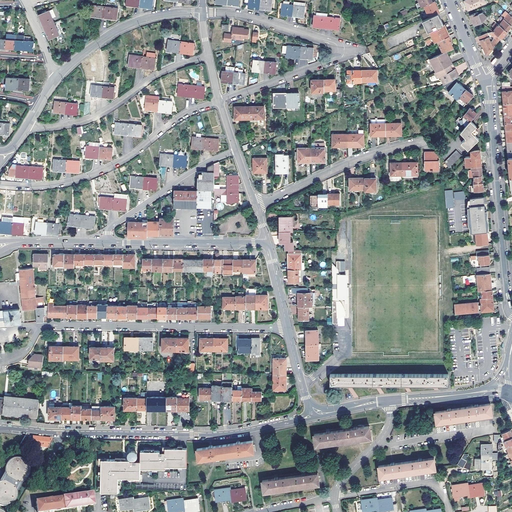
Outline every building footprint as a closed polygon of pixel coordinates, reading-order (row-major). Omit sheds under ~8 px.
[(260,0),(260,8),(271,9),(272,0),(260,0)] [(292,14),(293,4),(289,4),(289,0),(283,0),(284,1),(283,3),(282,3),(282,5),(281,13),(292,14)] [(484,0),(465,0),(468,10),(486,3),(484,0)] [(429,17),(438,12),(439,12),(434,1),(432,1),(423,5),(429,17)] [(305,6),(293,4),(292,14),(304,16),(305,6)] [(104,16),(104,6),(92,5),(91,15),(104,16)] [(104,6),(104,16),(117,18),(118,7),(104,6)] [(44,26),(54,22),(52,18),(56,16),(53,9),(49,10),(47,11),(46,9),(45,10),(45,11),(39,14),(44,26)] [(440,17),(438,12),(429,17),(422,20),(427,31),(429,30),(443,24),(440,17)] [(474,25),(482,22),(487,16),(483,13),(479,14),(478,12),(470,15),(474,25)] [(511,24),(511,22),(511,15),(509,13),(508,13),(499,24),(507,30),(511,25),(511,24)] [(326,27),(327,16),(323,16),(314,15),(313,26),(326,27)] [(327,16),(326,27),(339,28),(340,18),(327,16)] [(54,22),(44,26),(50,38),(59,34),(54,22)] [(496,27),(493,30),(501,37),(507,30),(499,24),(499,23),(496,27)] [(443,24),(429,30),(434,42),(437,40),(449,35),(443,24)] [(242,28),(231,26),(230,33),(222,32),(221,40),(229,41),(229,37),(241,39),(241,37),(246,38),(247,29),(242,29),(242,28)] [(488,53),(501,37),(493,30),(488,32),(495,37),(492,42),(491,40),(490,41),(487,32),(479,36),(485,53),(486,53),(488,53)] [(437,40),(443,52),(446,51),(453,47),(450,41),(451,40),(449,35),(437,40)] [(25,50),(25,42),(25,37),(16,36),(16,38),(16,41),(15,49),(18,49),(25,50)] [(180,52),(181,41),(168,39),(167,50),(180,52)] [(15,49),(16,41),(11,41),(6,41),(6,49),(15,49)] [(181,41),(180,52),(193,54),(194,42),(181,41)] [(25,42),(25,50),(34,50),(34,42),(25,42)] [(300,58),(301,47),(290,46),(285,45),(284,53),(289,53),(288,57),(300,58)] [(301,47),(300,58),(312,59),(313,48),(301,47)] [(449,65),(452,63),(449,57),(446,51),(443,52),(442,52),(430,58),(436,71),(449,65)] [(142,66),(144,55),(131,53),(129,64),(142,66)] [(144,55),(142,66),(155,68),(156,57),(144,55)] [(264,71),(265,60),(254,59),(253,70),(264,71)] [(265,60),(264,71),(276,73),(277,61),(265,60)] [(454,69),(452,70),(450,71),(449,70),(449,69),(451,68),(449,65),(436,71),(439,77),(442,75),(444,78),(447,82),(453,79),(455,78),(454,75),(457,74),(454,69)] [(348,82),(362,82),(362,81),(362,69),(348,69),(348,82)] [(378,69),(362,69),(362,81),(378,81),(378,69)] [(233,82),(235,71),(223,70),(222,81),(233,82)] [(235,71),(233,82),(245,83),(246,72),(235,71)] [(18,88),(19,78),(8,77),(7,87),(16,88),(18,88)] [(19,78),(18,88),(21,88),(30,89),(30,79),(19,78)] [(312,92),(324,92),(324,79),(312,79),(312,92)] [(335,79),(324,79),(324,92),(325,92),(325,90),(335,90),(335,79)] [(448,85),(451,88),(456,82),(453,79),(448,85)] [(456,82),(451,88),(448,92),(452,95),(453,95),(458,98),(465,89),(456,82)] [(191,95),(192,84),(179,83),(178,93),(191,95)] [(192,84),(191,95),(204,96),(205,86),(192,84)] [(102,96),(103,86),(92,85),(91,95),(102,96)] [(511,101),(511,85),(510,85),(502,85),(504,103),(511,101)] [(103,86),(102,96),(114,97),(115,87),(103,86)] [(473,96),(465,89),(458,98),(455,101),(463,108),(473,96)] [(274,105),(287,105),(287,92),(274,92),(274,105)] [(293,92),(287,92),(287,105),(299,105),(299,92),(293,92)] [(158,110),(159,100),(146,98),(145,109),(158,110)] [(159,100),(158,110),(171,112),(172,101),(159,100)] [(511,101),(504,103),(503,105),(503,108),(504,109),(505,115),(511,114),(511,101)] [(65,113),(66,103),(55,102),(53,111),(65,113)] [(66,103),(65,113),(77,115),(78,105),(66,103)] [(249,106),(235,106),(235,119),(249,118),(249,106)] [(264,106),(249,106),(249,118),(264,118),(264,106)] [(467,118),(470,120),(471,120),(477,113),(469,107),(461,117),(465,121),(467,118)] [(416,112),(413,115),(420,126),(423,122),(416,112)] [(0,120),(0,132),(10,132),(10,121),(0,120)] [(475,134),(478,131),(475,127),(476,126),(471,120),(470,120),(461,132),(466,138),(462,142),(468,149),(479,138),(475,134)] [(127,135),(128,124),(115,123),(114,134),(127,135)] [(386,123),(371,124),(371,135),(386,135),(386,123)] [(402,123),(386,123),(386,135),(402,135),(402,123)] [(128,124),(127,135),(140,136),(141,126),(128,124)] [(333,148),(339,148),(339,146),(348,146),(348,135),(333,136),(333,148)] [(349,148),(357,147),(357,146),(364,146),(364,135),(348,135),(348,146),(349,148)] [(205,148),(207,138),(199,137),(194,136),(192,146),(205,148)] [(207,138),(205,148),(218,150),(220,140),(207,138)] [(99,158),(100,147),(86,146),(86,157),(99,158)] [(100,147),(99,158),(112,159),(113,148),(100,147)] [(311,147),(298,148),(298,157),(297,157),(297,160),(298,160),(298,162),(298,165),(304,164),(305,164),(306,163),(306,162),(311,162),(311,147)] [(326,147),(311,147),(311,162),(326,162),(326,147)] [(449,167),(462,155),(457,150),(445,162),(449,167)] [(480,166),(482,165),(480,150),(471,150),(472,156),(466,156),(467,167),(472,166),(480,166)] [(433,154),(433,151),(425,151),(425,168),(431,168),(431,169),(431,170),(433,170),(433,169),(440,169),(440,154),(438,152),(436,154),(435,154),(433,154)] [(173,165),(174,155),(161,153),(160,164),(173,165)] [(284,154),(276,154),(276,172),(289,171),(289,155),(284,155),(284,154)] [(174,155),(173,165),(186,166),(188,156),(185,156),(178,155),(174,155)] [(267,157),(254,157),(254,165),(255,166),(255,172),(267,172),(267,157)] [(66,170),(67,160),(54,159),(53,170),(66,170)] [(67,160),(66,170),(78,171),(78,160),(67,160)] [(391,175),(402,175),(402,162),(391,162),(391,175)] [(418,162),(402,162),(402,175),(418,175),(418,162)] [(197,191),(197,206),(199,206),(207,207),(214,207),(214,194),(214,188),(214,176),(214,164),(214,163),(210,165),(207,166),(207,172),(198,171),(197,191)] [(30,177),(31,166),(18,165),(18,170),(11,169),(11,173),(11,176),(16,176),(16,173),(18,174),(18,176),(30,177)] [(31,166),(30,177),(43,178),(44,167),(31,166)] [(474,177),(481,176),(482,176),(482,169),(480,169),(480,166),(472,166),(472,170),(469,170),(470,177),(473,177),(474,177)] [(143,187),(144,177),(131,175),(130,186),(143,187)] [(228,188),(238,188),(238,175),(227,175),(228,188)] [(481,176),(474,177),(475,180),(474,181),(475,186),(471,186),(472,192),(479,192),(479,191),(484,190),(483,180),(482,180),(481,176)] [(144,177),(143,187),(156,188),(157,178),(144,177)] [(350,189),(365,189),(365,177),(350,178),(350,189)] [(365,177),(365,189),(365,190),(376,190),(376,177),(365,177)] [(238,188),(228,188),(228,201),(238,201),(238,188)] [(197,206),(197,191),(174,190),(174,206),(186,207),(197,207),(197,206)] [(453,190),(445,190),(447,208),(454,207),(453,190)] [(465,192),(455,193),(455,200),(466,199),(465,192)] [(328,203),(328,193),(322,193),(322,194),(310,194),(310,205),(317,205),(317,206),(319,206),(319,205),(328,205),(328,203)] [(328,193),(328,203),(340,203),(340,193),(328,193)] [(112,209),(114,198),(101,196),(100,207),(112,209)] [(470,198),(471,206),(485,204),(484,197),(470,198)] [(114,198),(112,209),(125,210),(126,200),(114,198)] [(476,232),(487,231),(485,204),(471,206),(469,206),(472,232),(476,232)] [(81,225),(82,214),(69,212),(69,223),(81,225)] [(82,214),(81,225),(94,226),(95,215),(82,214)] [(290,231),(293,231),(293,225),(297,225),(296,215),(291,215),(291,216),(280,217),(280,231),(290,231)] [(160,221),(160,234),(166,235),(171,235),(174,235),(174,218),(160,218),(160,221)] [(148,234),(148,221),(148,219),(142,219),(142,221),(129,221),(129,237),(133,237),(138,237),(148,237),(148,234)] [(12,232),(13,221),(1,220),(0,231),(12,232)] [(13,221),(12,232),(23,233),(24,222),(13,221)] [(46,232),(47,222),(36,221),(35,231),(46,232)] [(160,234),(160,221),(148,221),(148,234),(151,234),(152,234),(160,234)] [(47,222),(46,232),(58,233),(59,223),(47,222)] [(291,242),(290,231),(280,231),(281,243),(284,242),(284,250),(288,250),(294,250),(294,242),(291,242)] [(487,231),(476,232),(477,244),(488,243),(487,231)] [(288,250),(289,269),(299,269),(301,269),(301,250),(294,250),(288,250)] [(40,255),(40,253),(34,253),(34,264),(40,264),(39,267),(48,267),(49,253),(44,253),(44,255),(40,255)] [(64,267),(64,254),(54,254),(54,267),(64,267)] [(64,254),(64,267),(74,267),(74,263),(74,254),(64,254)] [(85,263),(85,254),(74,254),(74,263),(85,263)] [(94,263),(95,254),(85,254),(85,263),(94,263)] [(94,263),(104,263),(104,254),(95,254),(94,263)] [(104,254),(104,263),(114,263),(114,254),(104,254)] [(123,263),(123,254),(114,254),(114,263),(123,263)] [(135,267),(135,254),(123,254),(123,263),(123,266),(123,267),(135,267)] [(470,256),(470,258),(470,259),(479,259),(479,265),(490,264),(489,255),(477,256),(471,256),(470,256)] [(143,269),(152,269),(152,259),(143,259),(143,269)] [(164,259),(152,259),(152,269),(152,270),(164,270),(164,259)] [(174,259),(164,259),(164,270),(173,271),(174,259)] [(184,259),(174,259),(173,271),(183,271),(183,270),(184,259)] [(203,259),(184,259),(183,270),(203,270),(203,269),(203,259)] [(214,259),(203,259),(203,269),(213,269),(214,259)] [(224,259),(214,259),(213,269),(213,275),(223,275),(224,259)] [(224,259),(223,275),(233,275),(233,270),(234,259),(224,259)] [(244,260),(234,259),(233,270),(243,271),(244,260)] [(243,272),(248,272),(248,276),(255,277),(255,272),(256,272),(256,260),(250,260),(244,260),(243,271),(243,272)] [(336,261),(336,267),(336,270),(344,270),(344,261),(336,261)] [(341,302),(339,302),(339,298),(346,298),(346,273),(344,273),(344,270),(336,270),(336,267),(332,263),(332,300),(337,300),(337,314),(338,314),(338,315),(345,315),(344,312),(344,310),(344,308),(343,305),(342,303),(341,302)] [(35,299),(33,267),(20,268),(23,308),(36,307),(38,322),(40,321),(48,320),(48,317),(48,314),(45,315),(45,306),(44,306),(44,302),(43,302),(42,298),(35,299)] [(299,269),(289,269),(289,282),(299,281),(299,269)] [(477,275),(478,291),(482,290),(491,290),(490,274),(477,275)] [(482,298),(493,297),(492,290),(491,290),(482,290),(482,298)] [(298,293),(298,306),(299,306),(308,306),(310,306),(310,292),(298,293)] [(246,295),(246,296),(246,308),(256,308),(256,295),(246,295)] [(268,295),(256,295),(256,308),(268,309),(268,295)] [(236,296),(236,297),(236,308),(246,308),(246,296),(236,296)] [(236,308),(236,297),(223,297),(223,308),(236,308)] [(481,298),(481,302),(482,311),(494,310),(493,297),(482,298),(481,298)] [(455,304),(455,313),(482,311),(481,302),(455,304)] [(54,304),(48,303),(48,314),(48,317),(54,318),(54,316),(68,317),(68,306),(54,306),(54,304)] [(98,304),(98,306),(97,317),(99,317),(108,317),(108,306),(108,304),(98,304)] [(68,305),(68,306),(68,317),(78,317),(78,305),(68,305)] [(78,305),(78,317),(88,317),(88,305),(78,305)] [(89,305),(88,305),(88,317),(97,317),(98,306),(89,305)] [(128,305),(128,306),(128,317),(130,317),(138,317),(138,307),(138,305),(128,305)] [(118,306),(108,306),(108,317),(118,317),(118,306)] [(128,306),(118,306),(118,317),(128,317),(128,306)] [(158,306),(158,307),(158,317),(159,317),(168,317),(168,307),(158,306)] [(188,306),(188,307),(187,317),(197,317),(198,306),(188,306)] [(211,306),(198,306),(197,317),(211,318),(211,306)] [(308,306),(299,306),(300,318),(308,318),(308,306)] [(148,307),(138,307),(138,317),(148,317),(148,307)] [(158,307),(148,307),(148,317),(153,317),(158,317),(158,307)] [(178,307),(168,307),(168,317),(176,317),(178,317),(178,307)] [(188,307),(178,307),(178,317),(187,317),(188,307)] [(0,326),(7,326),(7,324),(14,324),(15,324),(22,323),(21,314),(20,314),(20,308),(4,310),(5,320),(0,320),(0,326)] [(306,330),(306,344),(318,343),(318,330),(306,330)] [(125,349),(139,349),(139,337),(125,337),(125,349)] [(153,337),(139,337),(139,349),(153,349),(153,337)] [(177,337),(163,337),(163,350),(177,350),(177,337)] [(188,337),(177,337),(177,350),(188,350),(188,337)] [(214,338),(200,338),(200,350),(214,350),(214,338)] [(228,338),(214,338),(214,350),(223,350),(223,353),(228,353),(228,338)] [(244,340),(244,338),(238,338),(238,352),(251,352),(251,340),(249,340),(244,340)] [(251,338),(251,340),(251,352),(251,353),(260,353),(260,343),(258,343),(258,338),(251,338)] [(306,344),(306,355),(308,355),(308,359),(318,359),(318,343),(306,344)] [(64,359),(64,346),(50,346),(50,358),(48,358),(48,361),(64,361),(64,359)] [(79,346),(64,346),(64,359),(79,359),(79,346)] [(91,358),(101,358),(101,347),(91,346),(91,358)] [(114,347),(101,347),(101,358),(101,359),(114,359),(114,347)] [(43,369),(44,356),(35,355),(30,361),(29,368),(43,369)] [(274,358),(273,374),(284,374),(286,374),(286,370),(286,358),(274,358)] [(286,389),(286,379),(284,379),(284,374),(273,374),(273,389),(286,389)] [(373,384),(377,384),(401,384),(406,384),(430,384),(435,384),(448,384),(448,374),(330,374),(330,384),(343,384),(348,384),(373,384)] [(222,381),(222,385),(222,399),(232,399),(232,389),(233,381),(222,381)] [(212,385),(212,387),(212,399),(222,399),(222,385),(212,385)] [(212,399),(212,387),(200,387),(200,391),(200,398),(212,399)] [(243,387),(242,389),(242,399),(252,399),(253,391),(253,388),(243,387)] [(242,399),(242,389),(232,389),(232,399),(242,399)] [(253,391),(252,399),(262,399),(262,391),(253,391)] [(177,392),(177,393),(177,410),(189,410),(189,392),(177,392)] [(167,396),(167,397),(167,409),(177,410),(177,393),(175,393),(175,396),(167,396)] [(38,416),(40,400),(5,396),(5,397),(4,412),(31,415),(38,416)] [(137,398),(137,397),(125,397),(124,409),(125,409),(125,410),(130,410),(130,409),(137,409),(137,398)] [(167,409),(167,397),(147,397),(147,398),(147,409),(167,409)] [(147,398),(137,398),(137,409),(147,409),(147,398)] [(447,410),(435,411),(437,423),(492,414),(490,403),(479,405),(475,406),(451,409),(447,410)] [(72,405),(72,407),(72,418),(82,418),(82,408),(82,405),(72,405)] [(62,418),(62,407),(50,406),(50,418),(62,418)] [(102,410),(102,418),(115,419),(115,406),(102,406),(102,410)] [(72,407),(62,407),(62,418),(72,418),(72,407)] [(92,408),(82,408),(82,418),(92,418),(92,409),(92,408)] [(102,418),(102,410),(92,409),(92,418),(102,418)] [(353,428),(330,432),(326,432),(314,434),(316,445),(371,437),(370,426),(357,427),(353,428)] [(503,436),(505,440),(511,437),(511,431),(511,429),(502,433),(503,436)] [(52,439),(23,436),(20,444),(28,445),(28,444),(37,444),(37,446),(47,448),(52,439)] [(511,444),(511,437),(505,440),(503,442),(504,444),(502,445),(503,448),(507,446),(511,444)] [(237,443),(213,446),(209,447),(197,448),(199,460),(254,452),(253,441),(240,442),(237,443)] [(492,458),(497,458),(497,454),(493,454),(492,455),(492,444),(482,444),(482,454),(488,454),(488,458),(492,458)] [(141,453),(141,460),(133,460),(130,460),(130,459),(126,459),(116,459),(102,458),(102,464),(101,472),(101,479),(101,484),(101,491),(119,491),(119,477),(122,477),(128,477),(141,478),(141,468),(148,468),(158,468),(166,468),(166,466),(171,466),(187,466),(187,447),(183,447),(178,447),(165,447),(165,451),(160,451),(160,450),(155,450),(145,450),(141,450),(141,453)] [(132,460),(133,460),(134,460),(136,460),(137,459),(138,458),(138,456),(138,455),(138,453),(137,452),(135,451),(134,451),(132,451),(131,452),(130,453),(130,455),(130,456),(130,457),(131,459),(132,459),(132,460)] [(488,454),(482,454),(482,458),(475,458),(475,468),(492,468),(492,458),(488,458),(488,454)] [(418,460),(395,463),(391,464),(379,466),(380,477),(394,475),(422,471),(436,469),(434,457),(422,459),(418,460)] [(466,459),(462,457),(458,464),(462,467),(466,459)] [(17,495),(16,491),(21,483),(23,483),(25,481),(27,480),(28,478),(30,474),(30,472),(30,469),(29,467),(28,465),(27,463),(25,461),(23,460),(20,459),(18,459),(15,459),(13,460),(11,461),(9,462),(7,464),(6,466),(5,470),(5,472),(6,475),(1,482),(0,482),(0,506),(3,507),(4,507),(6,507),(9,506),(10,506),(12,504),(14,503),(15,502),(16,500),(17,497),(17,495)] [(318,472),(306,474),(302,474),(278,478),(275,478),(263,480),(264,491),(305,485),(320,483),(318,472)] [(469,496),(468,483),(453,485),(453,488),(453,492),(454,496),(469,494),(469,496)] [(468,483),(469,496),(484,494),(483,483),(468,485),(468,483)] [(231,488),(230,488),(232,501),(247,498),(245,487),(231,490),(231,488)] [(232,501),(230,488),(215,490),(217,500),(231,498),(232,501)] [(92,494),(36,502),(37,511),(47,511),(79,507),(94,505),(92,494)] [(120,509),(135,507),(135,510),(136,510),(134,497),(119,499),(120,509)] [(134,497),(136,510),(150,508),(149,497),(135,499),(134,497)] [(184,511),(185,511),(183,498),(165,501),(166,509),(169,509),(169,511),(184,509),(184,511)] [(183,498),(185,511),(199,509),(198,498),(184,500),(183,498)] [(378,511),(379,511),(377,498),(362,500),(364,511),(378,509),(378,511)] [(377,498),(379,511),(394,509),(392,498),(378,500),(377,498)]
